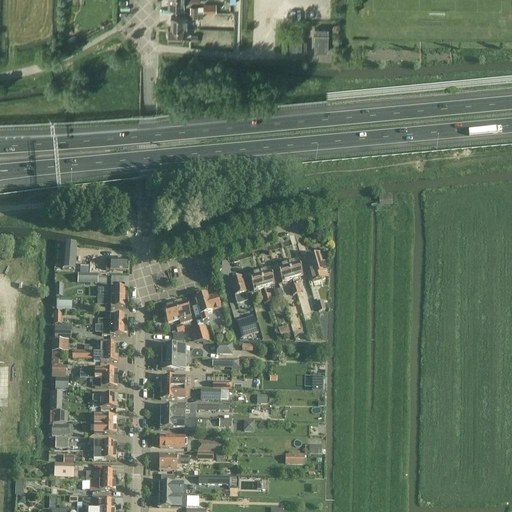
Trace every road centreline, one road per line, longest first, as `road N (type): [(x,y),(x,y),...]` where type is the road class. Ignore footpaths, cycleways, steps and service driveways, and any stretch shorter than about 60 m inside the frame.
road 1 (motorway): [(0,172),(511,124)]
road 2 (motorway): [(511,102),(0,146)]
road 3 (residential): [(142,273),(146,8)]
road 4 (residential): [(136,511),(142,273)]
road 5 (residential): [(142,273),(314,222)]
